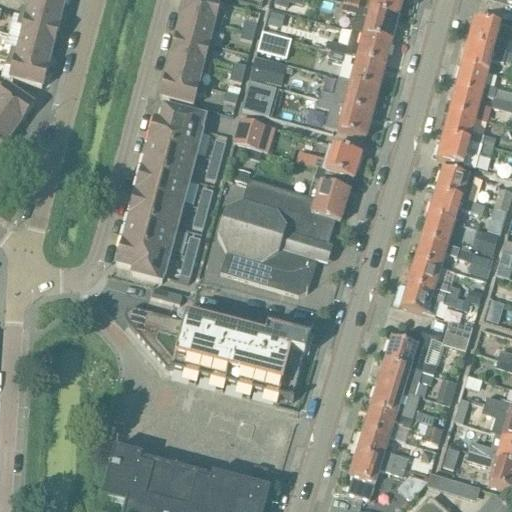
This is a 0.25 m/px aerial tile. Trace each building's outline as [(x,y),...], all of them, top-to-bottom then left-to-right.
[(21,8),(19,18),(58,28),(64,7),(35,0),(30,0),(28,10),(21,8)] [(186,0),(181,18),(221,28),(224,19),(217,18),(220,5),(200,0),(186,0)] [(351,0),(344,0),(343,6),(358,11),(360,2),(351,0)] [(371,0),(368,13),(397,21),(402,0),(371,0)] [(509,10),(511,0),(481,0),(481,2),(509,10)] [(355,18),(351,35),(391,45),(397,21),(368,13),(358,11),(343,6),(341,14),(355,18)] [(53,49),(58,28),(19,18),(16,27),(23,28),(20,40),(53,49)] [(181,18),(176,39),(209,47),(212,36),(219,38),(221,28),(181,18)] [(474,22),(467,46),(493,53),(493,52),(499,29),(474,22)] [(245,26),(243,34),(254,37),(256,29),(245,26)] [(243,34),(240,43),(252,45),(254,37),(243,34)] [(327,46),(325,54),(331,55),(345,59),(355,62),(356,61),(385,69),(391,45),(351,35),(347,51),(327,46)] [(176,39),(171,59),(210,70),(213,61),(206,59),(209,47),(176,39)] [(47,70),(53,49),(20,40),(17,52),(10,50),(8,59),(47,70)] [(467,46),(461,69),(486,76),(490,64),(503,68),(503,66),(511,68),(511,57),(504,55),(493,52),(493,53),(467,46)] [(331,55),(328,64),(343,67),(345,59),(331,55)] [(47,70),(8,59),(5,68),(12,70),(9,82),(42,91),(47,70)] [(165,80),(198,89),(198,88),(201,77),(208,79),(210,70),(171,59),(165,80)] [(378,93),(385,69),(356,61),(355,62),(349,86),(378,93)] [(233,67),(231,76),(243,79),(245,70),(233,67)] [(461,69),(455,92),(480,99),(480,100),(486,101),(492,103),(511,108),(511,97),(483,89),(486,76),(461,69)] [(231,76),(229,84),(241,87),(243,79),(231,76)] [(205,90),(198,88),(198,89),(165,80),(159,101),(192,110),(196,98),(202,100),(205,90)] [(378,93),(349,86),(338,83),(333,99),(320,96),(318,103),(371,118),(378,93)] [(275,92),(249,84),(241,112),(268,119),(275,92)] [(0,110),(21,126),(34,107),(6,88),(0,95),(0,110)] [(455,92),(449,116),(474,122),(478,109),(483,110),(486,101),(480,100),(480,99),(455,92)] [(226,97),(224,105),(235,108),(238,100),(226,97)] [(371,118),(318,103),(316,112),(329,115),(324,132),(365,143),(371,118)] [(154,122),(151,135),(199,148),(202,135),(202,134),(205,120),(163,109),(159,123),(154,122)] [(0,137),(8,143),(21,126),(0,110),(0,137)] [(449,116),(443,139),(493,152),(493,151),(495,143),(470,136),(474,122),(449,116)] [(263,129),(239,121),(232,147),(255,154),(263,129)] [(199,148),(151,135),(143,163),(192,176),(199,148)] [(0,154),(8,143),(0,137),(0,154)] [(443,139),(436,163),(475,173),(479,158),(490,161),(493,152),(443,139)] [(215,144),(213,154),(223,156),(225,147),(215,144)] [(302,157),(299,167),(317,172),(348,181),(353,183),(357,171),(359,171),(362,161),(360,160),(360,158),(328,148),(323,164),(302,157)] [(213,154),(210,163),(220,166),(223,156),(213,154)] [(136,190),(184,203),(192,176),(143,163),(136,190)] [(210,163),(208,173),(218,176),(220,166),(210,163)] [(348,181),(317,172),(308,202),(248,184),(242,205),(225,214),(217,240),(226,257),(220,277),(298,301),(307,296),(316,265),(311,264),(317,246),(327,249),(335,225),(340,226),(349,195),(344,193),(348,181)] [(467,206),(467,205),(474,182),(467,180),(442,172),(435,196),(467,206)] [(218,176),(208,173),(205,183),(215,185),(218,176)] [(129,218),(177,231),(184,203),(136,190),(129,218)] [(202,193),(200,202),(210,205),(212,196),(202,193)] [(499,193),(493,212),(506,216),(511,197),(499,193)] [(484,210),(472,207),(467,205),(467,206),(435,196),(428,218),(453,226),(457,213),(481,220),(484,210)] [(200,202),(197,212),(208,214),(210,205),(200,202)] [(197,212),(195,221),(205,224),(208,214),(197,212)] [(122,245),(170,258),(177,231),(129,218),(122,245)] [(453,226),(428,218),(421,242),(446,250),(453,226)] [(195,221),(192,231),(202,234),(205,224),(195,221)] [(481,235),(475,254),(492,259),(497,240),(481,235)] [(189,241),(187,250),(197,253),(200,243),(189,241)] [(446,250),(421,242),(414,265),(439,273),(446,250)] [(458,253),(470,257),(473,248),(461,244),(458,253)] [(170,258),(122,245),(115,268),(132,272),(130,278),(162,286),(163,281),(164,281),(170,258)] [(187,250),(185,260),(195,263),(197,253),(187,250)] [(458,253),(455,262),(468,266),(470,257),(458,253)] [(185,260),(182,270),(192,272),(195,263),(185,260)] [(414,265),(407,288),(456,303),(459,294),(435,286),(439,273),(414,265)] [(182,270),(180,279),(190,282),(192,272),(182,270)] [(407,288),(400,311),(425,319),(435,322),(439,307),(441,308),(454,312),(456,303),(407,288)] [(153,292),(150,302),(179,309),(182,300),(153,292)] [(262,346),(168,321),(134,312),(134,313),(137,314),(133,329),(132,329),(129,326),(128,327),(167,372),(292,405),(309,343),(266,331),(262,346)] [(448,326),(445,338),(468,344),(471,333),(448,326)] [(391,342),(384,366),(421,377),(433,380),(435,372),(424,368),(433,341),(410,334),(408,338),(406,346),(391,342)] [(468,344),(445,338),(441,349),(465,356),(468,344)] [(511,360),(500,356),(498,364),(511,368),(511,360)] [(511,368),(498,364),(495,373),(511,378),(511,368)] [(384,366),(377,389),(414,400),(418,386),(430,390),(433,380),(421,377),(384,366)] [(377,389),(370,412),(419,427),(422,418),(415,415),(419,401),(414,400),(377,389)] [(486,402),(483,410),(511,419),(511,407),(500,404),(500,406),(486,402)] [(483,410),(480,419),(494,423),(490,437),(494,438),(502,441),(502,442),(511,444),(511,419),(483,410)] [(370,412),(363,435),(387,442),(392,429),(404,433),(404,432),(416,436),(419,427),(370,412)] [(363,435),(356,457),(405,472),(408,464),(395,459),(383,455),(387,442),(363,435)] [(471,448),(468,456),(511,470),(511,444),(502,442),(502,441),(494,438),(489,454),(471,448)] [(141,460),(113,452),(107,473),(108,473),(100,501),(100,503),(125,510),(124,511),(264,511),(269,494),(262,492),(267,473),(255,469),(248,489),(211,479),(209,483),(205,482),(206,481),(145,464),(144,466),(140,465),(141,460)] [(511,495),(511,470),(468,456),(466,465),(492,474),(488,488),(511,495)] [(351,481),(346,497),(369,504),(373,488),(378,474),(390,479),(390,478),(402,482),(405,472),(356,457),(349,481),(351,481)] [(502,511),(493,504),(486,511),(442,511),(431,501),(421,511),(502,511)]
